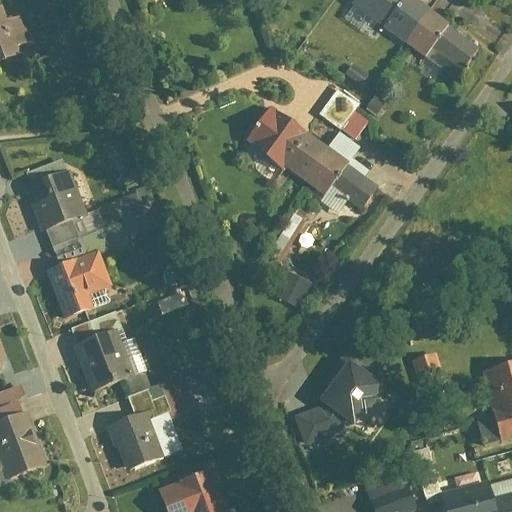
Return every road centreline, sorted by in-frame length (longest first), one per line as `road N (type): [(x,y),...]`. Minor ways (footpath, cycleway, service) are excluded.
road 1 (residential): [(113,0),(264,399)]
road 2 (residential): [(264,399),(511,58)]
road 3 (residential): [(0,242),(94,490),(94,511)]
road 4 (residential): [(264,399),(310,511)]
